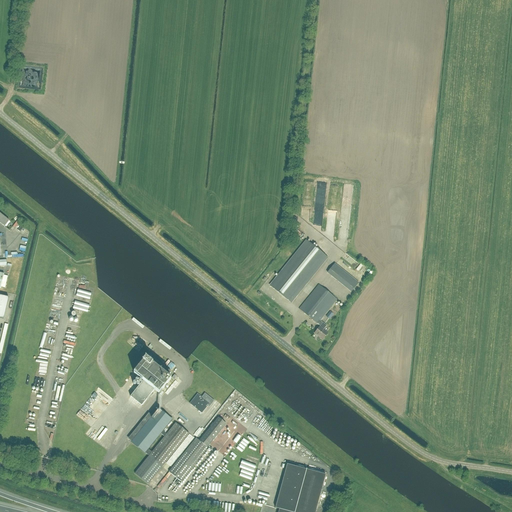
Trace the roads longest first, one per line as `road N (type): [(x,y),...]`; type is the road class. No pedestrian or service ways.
road 1 (unclassified): [(511,472),(440,461),(402,439),(0,112)]
road 2 (unclassified): [(158,511),(0,465)]
